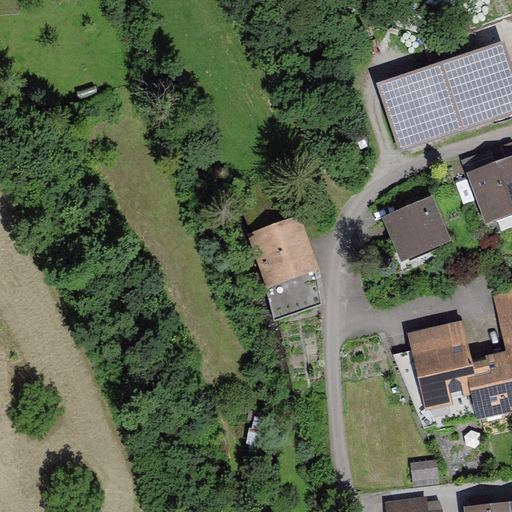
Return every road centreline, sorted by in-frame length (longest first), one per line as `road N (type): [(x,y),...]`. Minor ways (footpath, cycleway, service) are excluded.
road 1 (residential): [(333,261),(333,393),(354,511)]
road 2 (residential): [(333,261),(349,208),(391,169),(511,136)]
